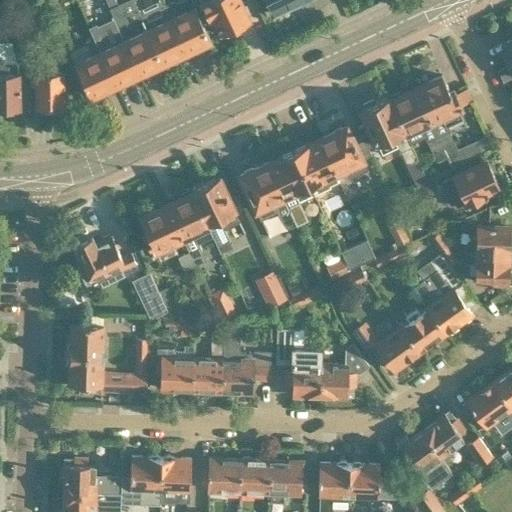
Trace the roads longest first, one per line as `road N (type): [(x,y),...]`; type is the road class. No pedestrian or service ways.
road 1 (unclassified): [(24,420),(370,421),(511,322)]
road 2 (secondary): [(32,179),(92,165),(443,1)]
road 3 (unclassified): [(24,420),(32,179)]
road 4 (unclassified): [(511,146),(443,1)]
